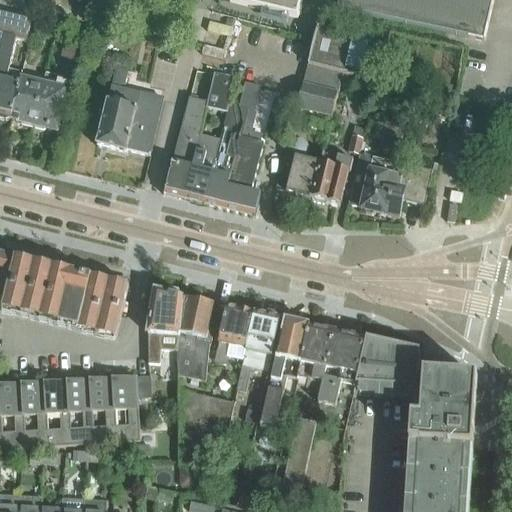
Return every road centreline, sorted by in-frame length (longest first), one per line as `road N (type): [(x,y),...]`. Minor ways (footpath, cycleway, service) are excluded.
road 1 (residential): [(0,193),(329,267)]
road 2 (unclassified): [(329,267),(511,315)]
road 3 (unclassified): [(511,276),(329,267)]
